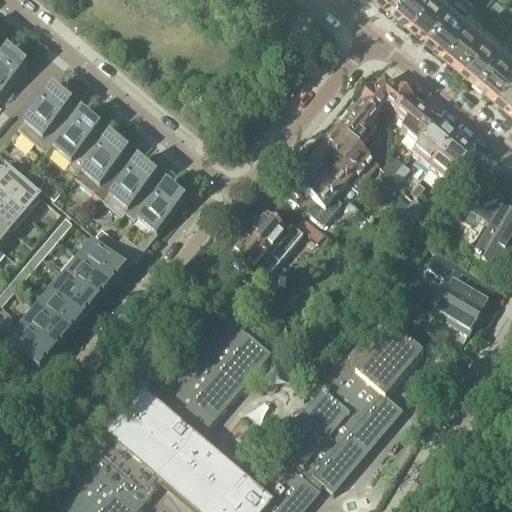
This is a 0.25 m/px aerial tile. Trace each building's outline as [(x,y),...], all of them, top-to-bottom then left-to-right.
[(415,0),(384,0),(385,0),(403,15),(415,0)] [(446,0),(415,0),(403,15),(420,30),(446,0)] [(458,7),(450,0),(446,0),(420,30),(438,45),(466,13),(458,7)] [(496,1),(484,15),(491,20),(502,7),(496,1)] [(466,13),(438,45),(455,60),(483,27),(466,13)] [(500,42),(483,27),(455,60),(473,75),(500,42)] [(511,52),(500,42),(473,75),(490,90),(511,63),(511,52)] [(5,58),(0,53),(0,103),(27,71),(7,55),(5,58)] [(511,63),(490,90),(508,105),(511,99),(511,63)] [(397,118),(412,104),(412,103),(397,90),(395,92),(384,84),(376,94),(373,92),(360,107),(361,108),(376,120),(383,111),(389,111),(397,118)] [(46,158),(52,151),(79,120),(70,112),(72,110),(53,93),(18,134),(46,158)] [(428,118),(412,104),(397,118),(395,121),(404,129),(400,134),(419,151),(440,127),(433,121),(428,118)] [(342,128),(337,135),(360,155),(376,136),(371,132),(379,123),(376,120),(361,108),(343,129),(342,128)] [(79,120),(52,151),(71,168),(69,171),(78,178),(107,144),(98,136),(100,134),(81,117),(79,120)] [(440,127),(419,151),(412,159),(429,174),(457,141),(440,127)] [(337,135),(321,154),(355,180),(363,187),(378,170),(360,155),(337,135)] [(107,144),(78,178),(75,183),(103,207),(135,168),(127,161),(129,158),(110,141),(107,144)] [(447,191),(475,157),(476,156),(457,141),(429,174),(447,191)] [(355,180),(321,154),(306,171),(339,199),(347,190),(358,199),(361,195),(367,200),(372,194),(363,187),(355,180)] [(391,181),(403,168),(393,160),(381,173),(391,181)] [(135,168),(103,207),(122,223),(126,219),(135,226),(137,224),(164,192),(155,185),(157,182),(138,165),(135,168)] [(33,174),(27,168),(21,174),(28,180),(33,174)] [(403,168),(391,181),(398,187),(410,173),(403,168)] [(323,231),(330,221),(341,209),(335,204),(339,199),(306,171),(292,188),(293,189),(285,199),(323,231)] [(0,178),(0,196),(27,220),(41,203),(5,172),(0,178)] [(61,198),(46,185),(39,193),(54,206),(61,198)] [(419,187),(410,196),(416,201),(425,192),(419,187)] [(123,241),(117,247),(111,255),(130,271),(186,206),(166,189),(164,192),(137,224),(151,236),(137,253),(123,241)] [(469,260),(499,280),(511,257),(511,218),(501,211),(505,204),(491,195),(484,206),(477,201),(467,218),(474,222),(477,217),(490,225),(469,260)] [(27,220),(0,196),(0,225),(13,236),(27,220)] [(407,209),(400,203),(393,211),(400,217),(407,209)] [(397,223),(410,234),(426,214),(413,203),(397,223)] [(265,220),(246,242),(271,262),(279,269),(302,240),(291,231),(286,237),(265,220)] [(72,229),(66,223),(56,235),(63,240),(72,229)] [(317,237),(300,223),(295,230),(312,243),(317,237)] [(0,251),(13,236),(0,225),(0,251)] [(402,253),(411,241),(401,232),(391,243),(402,253)] [(111,255),(117,247),(102,234),(95,242),(111,255)] [(58,246),(51,240),(42,252),(48,257),(58,246)] [(271,262),(246,242),(229,263),(257,286),(266,275),(263,272),(271,262)] [(93,246),(78,263),(112,292),(127,275),(93,246)] [(395,257),(386,249),(381,254),(389,262),(395,257)] [(44,263),(37,257),(28,268),(34,274),(44,263)] [(468,339),(488,304),(462,289),(468,279),(436,260),(428,274),(452,288),(434,320),(468,339)] [(112,292),(78,263),(64,280),(98,309),(112,292)] [(30,279),(23,273),(14,285),(20,290),(30,279)] [(64,280),(50,296),(84,325),(98,309),(64,280)] [(502,285),(493,280),(488,289),(497,293),(502,285)] [(16,296),(9,290),(0,300),(0,301),(6,307),(16,296)] [(84,325),(50,296),(36,313),(70,342),(84,325)] [(208,323),(220,308),(211,301),(199,316),(208,323)] [(70,342),(36,313),(22,329),(56,358),(70,342)] [(436,343),(407,318),(401,324),(431,349),(436,343)] [(198,446),(271,361),(222,319),(150,404),(143,398),(92,458),(100,464),(59,511),(142,511),(160,490),(185,511),(186,511),(190,509),(192,511),(308,511),(320,499),(317,497),(323,490),(333,500),(403,418),(385,403),(423,358),(394,333),(377,352),(365,341),(348,362),(351,364),(277,452),(289,463),(284,469),(281,466),(254,498),(253,497),(255,494),(198,446)] [(56,358),(22,329),(8,346),(22,358),(20,361),(40,378),(56,358)] [(310,394),(295,381),(289,388),(304,401),(310,394)]
